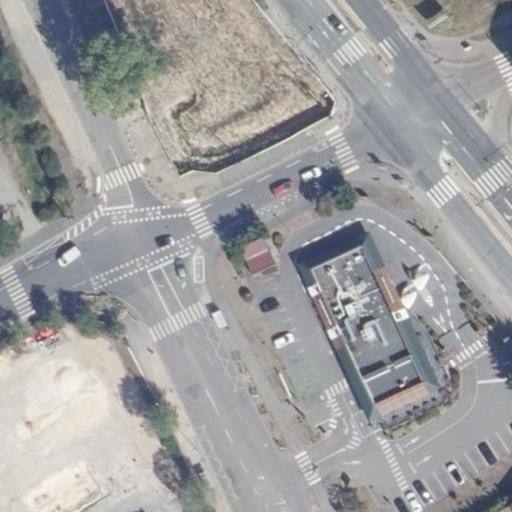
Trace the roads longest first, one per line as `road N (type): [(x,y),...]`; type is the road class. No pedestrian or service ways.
road 1 (residential): [(392,122),(141,240)]
road 2 (residential): [(141,240),(138,214),(38,0)]
road 3 (residential): [(248,477),(141,240)]
road 4 (primary): [(392,122),(511,276)]
road 5 (residential): [(141,240),(0,306)]
road 6 (primary): [(298,0),(392,122)]
road 7 (primary): [(439,101),(358,0)]
road 8 (unknown): [(0,392),(25,383),(43,394),(87,459)]
